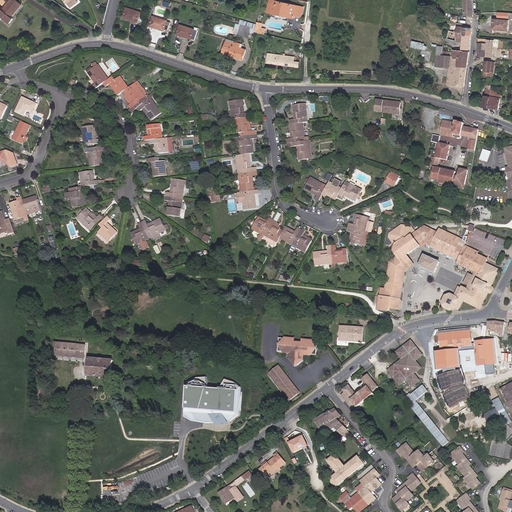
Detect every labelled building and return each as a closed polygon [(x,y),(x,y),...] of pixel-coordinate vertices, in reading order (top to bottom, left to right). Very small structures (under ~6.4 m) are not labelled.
[(22,5),(16,0),(10,0),(3,10),(1,8),(2,8),(0,6),(0,15),(10,24),(14,19),(12,17),(22,5)] [(271,10),(273,0),(272,0),(270,0),(268,12),(284,15),(284,14),(271,10)] [(301,17),(304,7),(273,0),(271,10),(284,14),(284,15),(294,18),(295,15),(301,17)] [(473,12),(471,0),(463,0),(464,16),(472,17),(473,12)] [(142,22),(144,15),(140,14),(141,12),(127,8),(124,17),(138,22),(138,21),(142,22)] [(168,31),(171,22),(167,21),(153,16),(150,26),(164,30),(164,29),(168,31)] [(255,32),(257,24),(241,19),(239,25),(241,25),(239,34),(238,35),(249,38),(254,39),(255,32)] [(508,31),(509,21),(494,19),(493,29),(508,31)] [(195,40),(198,31),(194,30),(194,29),(180,25),(179,29),(177,34),(191,39),(195,40)] [(471,36),(472,28),(458,27),(457,32),(449,31),(447,39),(452,40),(456,41),(457,34),(471,36)] [(470,50),(471,36),(457,34),(456,41),(452,40),(451,43),(456,44),(463,44),(462,50),(470,50)] [(243,60),(246,50),(242,48),(243,45),(234,42),(227,39),(223,52),(230,55),(243,60)] [(493,57),(494,40),(479,39),(478,56),(486,56),(486,57),(493,57)] [(467,68),(469,51),(453,50),(455,59),(458,59),(457,67),(467,68)] [(299,67),(300,62),(294,61),(295,57),(286,56),(286,54),(284,54),(283,55),(269,53),(267,63),(284,65),(299,67)] [(450,66),(451,56),(448,56),(443,55),(442,55),(437,55),(436,66),(449,67),(450,67),(450,66)] [(494,76),(495,62),(486,61),(484,71),(485,71),(484,75),(494,76)] [(106,77),(102,72),(103,71),(98,64),(98,65),(96,62),(92,65),(94,67),(93,68),(88,72),(99,87),(104,83),(109,79),(107,76),(106,77)] [(465,87),(467,68),(457,67),(450,66),(450,67),(449,67),(447,85),(465,87)] [(122,93),(125,91),(129,88),(124,81),(124,82),(120,77),(116,80),(113,77),(109,79),(104,83),(106,87),(110,84),(118,96),(122,93)] [(149,96),(138,81),(135,84),(129,88),(125,91),(127,94),(125,96),(131,104),(129,105),(132,109),(149,96)] [(489,107),(491,96),(492,90),(486,89),(486,96),(485,96),(483,106),(489,107)] [(500,109),(502,98),(496,97),(497,90),(492,90),(491,96),(489,107),(500,109)] [(157,107),(153,102),(154,102),(152,99),(154,97),(152,94),(149,96),(132,109),(130,110),(132,113),(137,109),(140,112),(143,110),(145,112),(146,111),(148,113),(147,114),(152,121),(162,113),(158,107),(157,107)] [(37,104),(21,97),(14,112),(24,116),(27,111),(32,113),(37,104)] [(245,113),(243,99),(230,101),(231,109),(232,109),(233,115),(232,115),(232,119),(237,119),(250,117),(249,113),(245,113)] [(400,114),(401,103),(377,100),(376,112),(400,114)] [(307,112),(306,104),(293,106),(295,119),(290,120),(290,124),(303,123),(308,122),(308,118),(307,118),(306,112),(307,112)] [(251,125),(250,117),(237,119),(238,127),(239,126),(240,132),(243,132),(243,136),(257,134),(256,130),(252,131),(251,128),(250,128),(249,125),(251,125)] [(26,136),(31,126),(21,121),(13,139),(23,144),(24,141),(26,136)] [(462,136),(464,127),(464,124),(456,122),(456,123),(443,121),(441,135),(462,139),(462,136)] [(304,131),(303,123),(290,124),(292,139),(287,139),(288,143),(306,141),(305,137),(304,137),(303,131),(304,131)] [(161,128),(161,124),(148,126),(149,136),(145,137),(145,141),(150,140),(163,139),(162,134),(161,134),(160,128),(161,128)] [(97,133),(96,125),(83,127),(84,135),(85,135),(86,141),(85,141),(85,145),(103,143),(102,139),(97,139),(97,137),(95,137),(95,134),(97,133)] [(469,137),(471,129),(464,127),(462,136),(469,137)] [(476,151),(479,130),(471,129),(469,137),(470,137),(469,140),(471,140),(469,150),(476,151)] [(253,142),(253,139),(257,138),(257,134),(243,136),(240,137),(241,141),(242,147),(241,147),(242,155),(250,154),(255,153),(254,145),(252,146),(252,142),(253,142)] [(440,143),(441,136),(434,135),(432,142),(439,144),(440,143)] [(174,152),(172,137),(163,139),(150,140),(151,144),(155,144),(157,154),(174,152)] [(313,159),(310,140),(309,141),(306,141),(288,143),(288,148),(298,146),(298,149),(300,149),(300,152),(299,153),(300,161),(313,159)] [(448,161),(451,146),(440,143),(439,144),(437,156),(433,156),(433,157),(431,167),(434,168),(432,179),(439,180),(439,182),(461,187),(462,185),(465,186),(469,171),(460,169),(458,176),(458,181),(455,180),(455,176),(456,172),(438,168),(440,159),(448,161)] [(107,151),(106,146),(95,148),(95,152),(90,153),(91,159),(90,159),(91,167),(104,165),(102,151),(107,151)] [(487,162),(491,152),(484,149),(480,160),(487,162)] [(18,165),(14,153),(7,151),(0,153),(0,152),(0,165),(9,162),(11,167),(18,165)] [(252,168),(250,154),(242,155),(233,156),(234,164),(238,164),(239,164),(240,170),(239,170),(240,174),(257,172),(257,167),(252,168)] [(500,164),(506,162),(504,155),(498,156),(500,164)] [(165,167),(165,161),(160,162),(159,158),(147,159),(148,163),(152,163),(153,166),(154,166),(155,169),(153,169),(154,177),(167,175),(166,167),(165,167)] [(93,178),(92,175),(94,175),(94,171),(81,172),(81,177),(82,176),(83,183),(82,183),(82,184),(83,187),(88,186),(95,185),(100,185),(100,181),(95,181),(95,178),(93,178)] [(254,179),(253,176),(258,176),(257,172),(240,174),(242,192),(255,190),(254,182),(252,183),(252,180),(254,179)] [(396,185),(399,178),(393,174),(388,183),(395,187),(396,185)] [(321,198),(328,185),(324,184),(318,182),(319,181),(311,177),(310,180),(309,182),(305,189),(312,193),(313,192),(316,193),(315,195),(318,196),(316,200),(319,202),(321,198)] [(185,189),(186,181),(173,179),(171,193),(166,192),(166,196),(184,199),(184,195),(183,195),(184,189),(185,189)] [(357,202),(359,198),(361,199),(363,195),(361,194),(363,190),(356,186),(355,187),(350,184),(350,183),(346,181),(343,188),(338,197),(342,199),(344,195),(347,196),(348,195),(350,196),(350,198),(357,202)] [(338,197),(343,188),(339,186),(338,187),(333,185),(333,184),(330,182),(328,185),(321,198),(325,200),(328,195),(337,200),(338,197)] [(83,197),(83,195),(84,195),(86,195),(87,194),(86,191),(88,190),(88,186),(83,187),(80,187),(70,189),(71,193),(67,193),(68,200),(72,199),(73,207),(86,205),(85,197),(83,197)] [(261,206),(259,194),(260,194),(260,190),(255,190),(242,192),(239,193),(240,203),(244,203),(245,211),(257,209),(260,207),(261,206)] [(38,195),(24,200),(27,209),(28,209),(29,214),(42,210),(38,195)] [(11,202),(18,222),(30,219),(27,209),(24,200),(22,196),(18,198),(18,200),(11,202)] [(183,203),(184,199),(166,196),(165,201),(170,201),(170,204),(171,204),(171,208),(169,207),(168,215),(181,217),(182,209),(181,209),(182,203),(183,203)] [(94,217),(91,215),(93,214),(87,208),(84,212),(82,210),(81,211),(81,210),(77,214),(78,214),(76,216),(78,218),(84,223),(89,227),(88,228),(91,231),(104,218),(100,215),(97,218),(95,216),(94,217)] [(5,220),(3,212),(0,212),(0,231),(1,233),(9,231),(9,233),(14,232),(11,222),(7,224),(5,220)] [(366,232),(370,217),(357,214),(356,218),(358,219),(357,222),(355,222),(354,224),(350,223),(349,227),(366,232)] [(118,233),(112,227),(111,228),(109,226),(110,225),(108,223),(111,219),(108,216),(100,225),(103,228),(99,232),(104,236),(103,237),(109,242),(118,233)] [(264,239),(274,220),(270,218),(268,222),(259,218),(253,229),(256,231),(257,230),(262,233),(262,234),(261,236),(259,237),(260,241),(261,240),(263,241),(264,239)] [(169,228),(167,225),(165,226),(161,219),(154,222),(155,224),(152,225),(151,224),(148,225),(146,221),(142,223),(147,233),(151,231),(154,237),(156,239),(161,236),(160,234),(167,231),(166,230),(169,228)] [(281,239),(285,231),(279,228),(280,226),(280,224),(277,223),(278,222),(274,220),(264,239),(276,246),(278,243),(281,239)] [(150,239),(147,233),(142,223),(139,224),(141,229),(131,233),(137,245),(141,243),(143,248),(149,245),(146,240),(150,239)] [(488,284),(494,272),(484,267),(486,263),(488,260),(477,255),(478,252),(462,244),(459,243),(461,239),(440,229),(438,233),(425,227),(412,235),(406,239),(405,238),(411,234),(410,231),(413,229),(410,224),(407,226),(406,226),(403,225),(399,228),(398,227),(389,227),(388,242),(390,245),(394,243),(395,245),(394,251),(398,256),(390,262),(388,276),(389,276),(388,280),(387,280),(386,286),(387,286),(387,289),(386,289),(381,288),(378,310),(388,311),(390,310),(390,308),(401,310),(403,302),(401,299),(402,292),(401,290),(403,288),(404,282),(402,280),(405,279),(406,271),(408,269),(406,267),(413,262),(407,255),(420,246),(419,244),(426,239),(434,242),(432,247),(453,257),(455,253),(461,256),(460,260),(458,263),(475,272),(474,275),(469,273),(464,284),(468,286),(467,289),(462,287),(462,288),(459,295),(478,304),(484,292),(485,292),(489,284),(488,284)] [(293,245),(302,230),(298,228),(296,232),(287,227),(285,231),(281,239),(283,240),(284,241),(285,240),(290,243),(290,244),(293,245)] [(365,236),(366,232),(349,227),(348,232),(353,233),(350,243),(363,246),(364,242),(363,242),(364,236),(365,236)] [(306,252),(312,241),(306,237),(303,236),(305,233),(306,232),(302,230),(293,245),(297,248),(306,252)] [(209,243),(211,237),(205,235),(203,241),(209,243)] [(58,249),(54,237),(49,238),(53,251),(58,249)] [(422,248),(427,244),(432,247),(434,242),(426,239),(419,244),(420,246),(422,248)] [(293,256),(297,248),(293,245),(289,254),(293,256)] [(349,262),(347,249),(337,250),(336,245),(332,246),(334,263),(336,263),(338,263),(338,262),(344,261),(345,262),(349,262)] [(334,263),(332,246),(328,246),(328,251),(314,253),(316,266),(324,265),(324,264),(330,263),(330,264),(334,263)] [(435,272),(440,262),(425,255),(420,266),(435,272)] [(500,270),(486,263),(484,267),(494,272),(488,284),(489,284),(485,292),(484,292),(478,304),(459,295),(462,288),(458,287),(454,296),(457,298),(459,302),(456,308),(459,310),(463,301),(480,309),(488,293),(490,294),(493,288),(491,287),(500,270)] [(456,308),(459,302),(457,298),(454,296),(450,294),(446,296),(443,302),(444,307),(451,310),(456,308)] [(504,336),(505,323),(495,321),(489,322),(488,330),(491,331),(500,333),(500,336),(504,336)] [(363,342),(364,328),(341,326),(340,338),(349,339),(349,341),(363,342)] [(470,328),(438,331),(440,350),(433,350),(435,369),(442,369),(443,373),(436,376),(441,391),(443,390),(444,392),(442,393),(449,407),(470,398),(463,385),(459,369),(455,369),(455,367),(459,367),(458,351),(474,349),(476,365),(485,364),(486,374),(495,373),(494,363),(496,363),(494,339),(474,341),(474,343),(472,343),(470,328)] [(317,355),(318,342),(302,340),(302,343),(295,342),(295,339),(279,338),(278,351),(283,352),(293,353),(292,359),(290,359),(296,367),(304,361),(301,360),(302,354),(312,355),(317,355)] [(417,348),(411,341),(404,347),(407,350),(410,347),(413,351),(417,348)] [(85,358),(86,345),(55,343),(55,347),(57,347),(57,356),(85,358)] [(419,370),(419,366),(416,361),(420,357),(421,353),(417,348),(413,351),(410,347),(407,350),(404,347),(399,350),(399,354),(403,359),(398,363),(397,367),(393,366),(391,369),(390,373),(398,383),(402,383),(407,379),(411,384),(415,385),(417,383),(418,379),(414,374),(419,370)] [(112,378),(113,361),(90,359),(88,376),(112,378)] [(300,393),(279,366),(278,367),(298,394),(300,393)] [(298,394),(278,367),(270,373),(290,400),(298,394)] [(354,410),(374,394),(373,392),(379,387),(369,374),(362,379),(368,386),(357,395),(349,385),(343,390),(345,393),(342,395),(354,410)] [(184,386),(183,408),(183,409),(183,418),(190,422),(207,424),(213,423),(216,426),(228,425),(228,423),(230,423),(238,416),(243,392),(242,388),(234,382),(224,379),(219,388),(217,388),(217,389),(208,388),(207,377),(196,378),(187,382),(186,387),(184,386)] [(511,400),(511,383),(501,390),(508,403),(511,400)] [(337,418),(342,416),(336,409),(332,411),(326,414),(331,422),(333,421),(333,423),(338,420),(337,418)] [(336,427),(342,423),(340,421),(338,420),(333,423),(333,421),(331,422),(326,414),(315,420),(323,434),(336,427)] [(348,431),(349,431),(342,423),(336,427),(348,439),(352,435),(348,431)] [(308,446),(303,436),(289,443),(294,452),(308,446)] [(338,446),(347,439),(345,436),(336,443),(338,446)] [(415,454),(407,444),(398,451),(400,454),(404,452),(405,453),(404,454),(408,460),(415,454)] [(467,459),(463,454),(461,455),(460,453),(463,451),(460,447),(451,455),(460,465),(467,459)] [(417,464),(425,458),(420,451),(415,454),(408,460),(413,465),(416,463),(417,464)] [(280,468),(286,463),(278,453),(275,456),(276,457),(269,463),(264,467),(261,470),(264,474),(267,472),(271,476),(278,469),(280,471),(281,470),(280,468)] [(344,465),(336,455),(328,461),(336,471),(344,465)] [(426,468),(435,462),(429,455),(425,458),(417,464),(422,469),(425,467),(426,468)] [(349,477),(364,464),(358,457),(345,467),(343,469),(349,477)] [(466,477),(474,471),(470,466),(468,467),(467,465),(470,463),(467,459),(460,465),(458,467),(466,477)] [(349,477),(343,469),(345,467),(344,465),(336,471),(338,473),(340,471),(346,479),(349,477)] [(357,511),(360,511),(376,499),(371,493),(381,484),(376,478),(380,475),(375,469),(361,481),(366,487),(346,504),(350,509),(353,507),(357,511)] [(227,505),(241,495),(236,488),(249,479),(253,475),(250,471),(219,494),(227,505)] [(336,487),(346,479),(340,471),(338,473),(330,479),(336,487)] [(481,483),(476,478),(475,479),(474,477),(477,475),(474,471),(466,477),(465,479),(473,490),(481,483)] [(410,492),(421,483),(413,474),(410,477),(413,480),(411,481),(410,480),(404,485),(410,492)] [(323,488),(320,478),(313,481),(316,490),(323,488)] [(410,492),(404,485),(399,489),(402,492),(400,494),(407,502),(414,496),(410,492)] [(511,509),(511,500),(510,500),(511,494),(511,491),(504,489),(501,498),(502,498),(499,509),(507,511),(508,508),(511,509)] [(407,502),(400,494),(395,498),(398,501),(396,503),(403,511),(410,505),(407,502)] [(466,511),(473,507),(469,501),(467,502),(466,500),(469,498),(467,495),(458,502),(466,511)]
